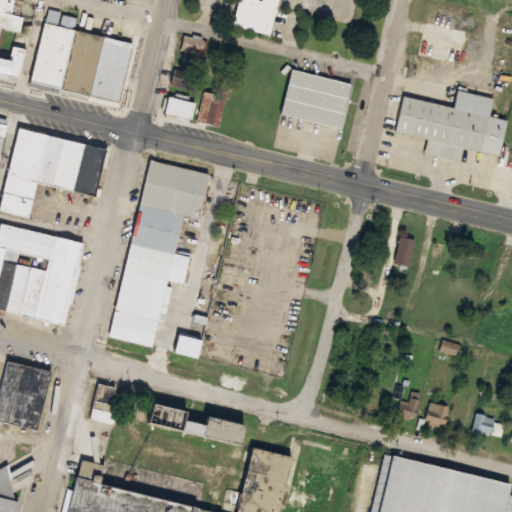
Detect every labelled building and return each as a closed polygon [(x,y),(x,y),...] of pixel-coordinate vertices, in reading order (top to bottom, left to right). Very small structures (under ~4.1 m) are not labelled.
[(499,18),(487,68),(421,52),(433,2),(499,18)] [(75,31),(78,15),(43,9),(28,85),(117,103),(129,42),(75,31)] [(209,44),(189,32),(175,55),(196,67),(209,44)] [(199,75),(175,67),(169,83),(194,91),(199,75)] [(279,114),(339,128),(349,82),(289,68),(279,114)] [(501,155),(395,129),(403,96),(452,108),(456,91),(493,100),(489,114),(509,119),(501,155)] [(194,101),(167,94),(162,112),(189,119),(194,101)] [(14,128),(0,196),(0,209),(24,215),(31,182),(95,195),(105,147),(14,128)] [(208,172),(144,159),(109,337),(150,345),(155,319),(162,320),(170,280),(182,282),(188,255),(173,252),(181,214),(199,217),(208,172)] [(0,223),(0,309),(65,324),(83,242),(0,223)] [(418,240),(401,235),(392,262),(409,267),(418,240)] [(428,274),(440,276),(445,246),(434,244),(428,274)] [(384,253),(374,250),(363,278),(373,282),(384,253)] [(470,277),(472,268),(479,269),(481,255),(460,251),(456,275),(470,277)] [(439,349),(456,356),(459,345),(443,339),(439,349)] [(53,370),(3,360),(0,375),(0,420),(41,429),(53,370)] [(107,420),(109,385),(94,384),(91,419),(107,420)] [(407,409),(399,407),(398,413),(415,417),(418,399),(410,397),(407,409)] [(444,425),(449,407),(428,401),(423,419),(444,425)] [(198,415),(197,422),(184,420),(186,411),(145,403),(141,424),(242,443),(245,424),(198,415)] [(494,417),(477,412),(471,430),(488,436),(494,417)] [(73,456),(61,511),(187,511),(189,507),(212,511),(277,511),(289,455),(246,446),(236,490),(73,456)] [(509,511),(511,500),(511,481),(387,455),(375,511),(509,511)] [(16,511),(19,501),(0,496),(0,511),(16,511)]
